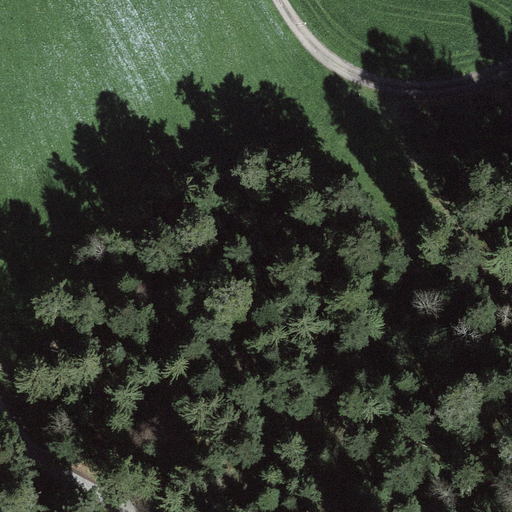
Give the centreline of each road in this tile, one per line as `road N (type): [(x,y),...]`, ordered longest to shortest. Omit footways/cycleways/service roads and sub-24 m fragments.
road 1 (track): [(283,0),(304,34),(372,84),(430,86),(511,64)]
road 2 (residential): [(0,413),(53,469),(133,511)]
